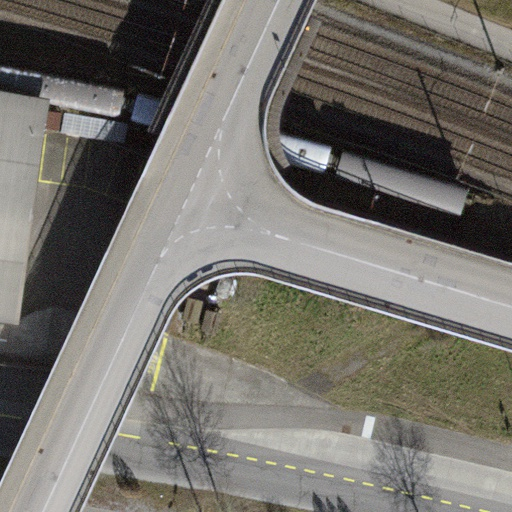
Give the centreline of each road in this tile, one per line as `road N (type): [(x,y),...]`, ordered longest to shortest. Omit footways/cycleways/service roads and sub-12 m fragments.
road 1 (residential): [(38,511),(271,0)]
road 2 (primary): [(426,511),(0,434)]
road 3 (residential): [(396,0),(511,50)]
